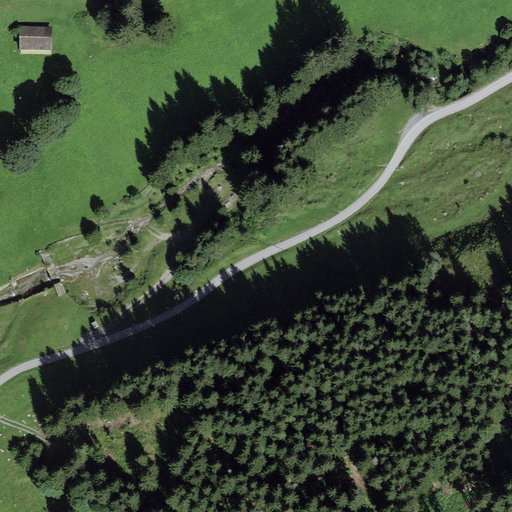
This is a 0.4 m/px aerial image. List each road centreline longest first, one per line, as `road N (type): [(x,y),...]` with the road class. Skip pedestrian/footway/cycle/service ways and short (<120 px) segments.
road 1 (residential): [(0,381),(175,310),(229,271),(316,231),(375,189),(423,121),(511,78)]
road 2 (track): [(0,417),(172,511)]
road 3 (track): [(93,346),(171,268),(178,253),(158,230)]
